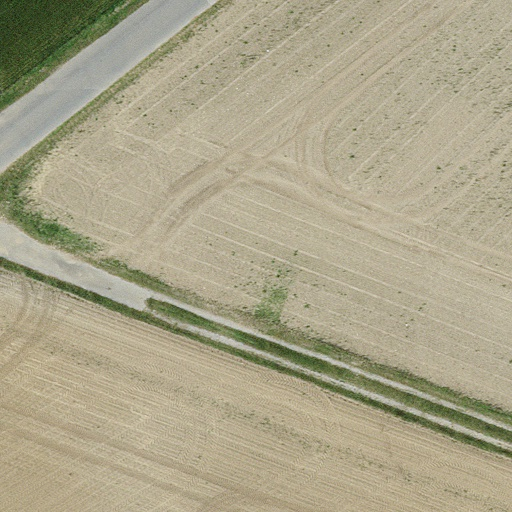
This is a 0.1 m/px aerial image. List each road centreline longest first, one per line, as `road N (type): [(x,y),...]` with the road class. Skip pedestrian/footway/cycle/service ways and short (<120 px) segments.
road 1 (track): [(511,436),(162,307),(0,235)]
road 2 (unclassified): [(183,0),(0,145)]
